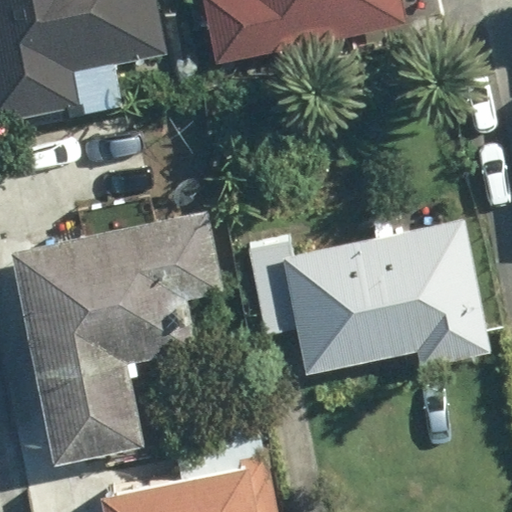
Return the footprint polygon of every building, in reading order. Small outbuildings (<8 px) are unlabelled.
[(0,0),(0,111),(80,95),(76,70),(169,51),(158,0),(0,0)] [(204,0),(210,49),(398,26),(394,0),(204,0)] [(89,225),(10,240),(48,452),(138,436),(123,356),(194,343),(184,287),(221,280),(206,202),(154,212),(151,191),(85,203),(89,225)] [(464,213),(291,246),(289,233),(243,242),(259,328),(298,321),(306,365),(414,344),(417,356),(489,342),(464,213)] [(99,475),(104,511),(257,511),(253,477),(265,476),(257,417),(171,429),(176,464),(99,475)]
